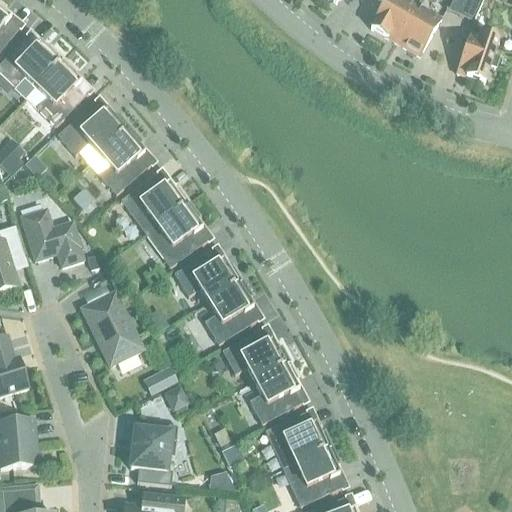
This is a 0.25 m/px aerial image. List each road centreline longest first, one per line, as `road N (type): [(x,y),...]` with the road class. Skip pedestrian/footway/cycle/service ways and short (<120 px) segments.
road 1 (residential): [(404,511),(329,352),(248,217),(94,36),(49,0)]
road 2 (residential): [(263,0),(361,77),(435,115),(506,136)]
road 3 (residential): [(87,511),(86,476),(31,316),(53,308)]
